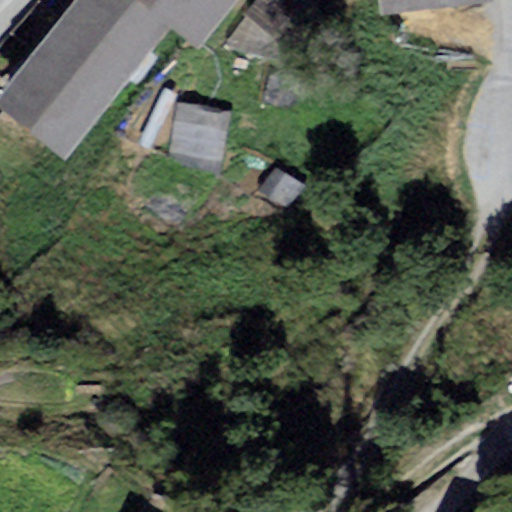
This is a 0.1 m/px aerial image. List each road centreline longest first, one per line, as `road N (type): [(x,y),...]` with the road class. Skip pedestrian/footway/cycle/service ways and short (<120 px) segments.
road 1 (residential): [(0,15),(11,0),(509,0),(511,23)]
road 2 (track): [(330,511),(328,497),(467,286),(503,170)]
road 3 (track): [(511,415),(351,511)]
